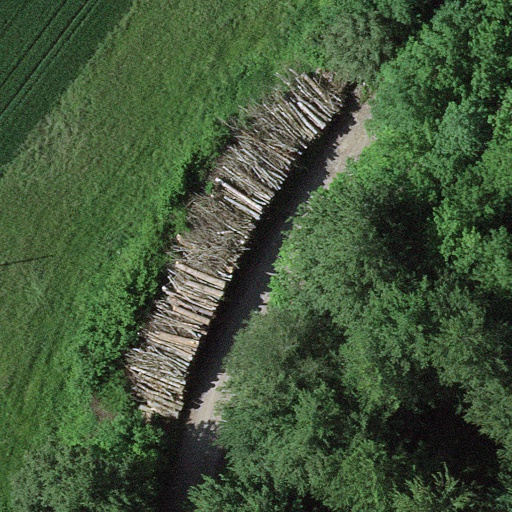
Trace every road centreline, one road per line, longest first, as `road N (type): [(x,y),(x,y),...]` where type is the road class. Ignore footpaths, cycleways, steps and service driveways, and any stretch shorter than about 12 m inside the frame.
road 1 (tertiary): [(455,0),(290,260),(227,392),(191,511)]
road 2 (track): [(325,204),(451,156),(511,108)]
